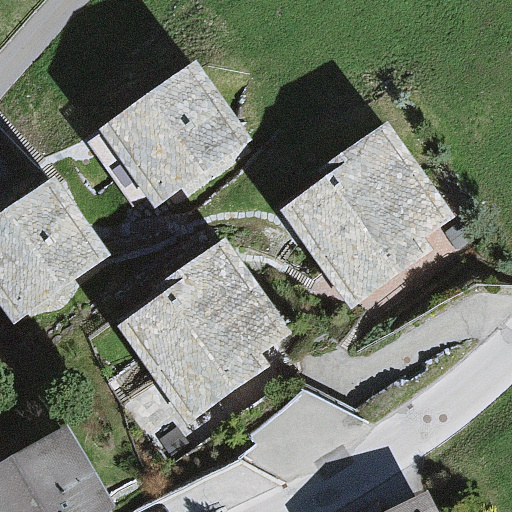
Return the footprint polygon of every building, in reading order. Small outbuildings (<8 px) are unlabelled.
[(195,65),(95,134),(150,213),(250,144),(195,65)] [(388,141),(279,218),(348,315),(457,238),(388,141)] [(51,183),(0,218),(0,309),(13,328),(106,263),(51,183)] [(228,254),(116,335),(184,428),(296,348),(228,254)] [(111,511),(62,429),(0,465),(0,511),(111,511)] [(431,511),(426,501),(402,511),(431,511)]
